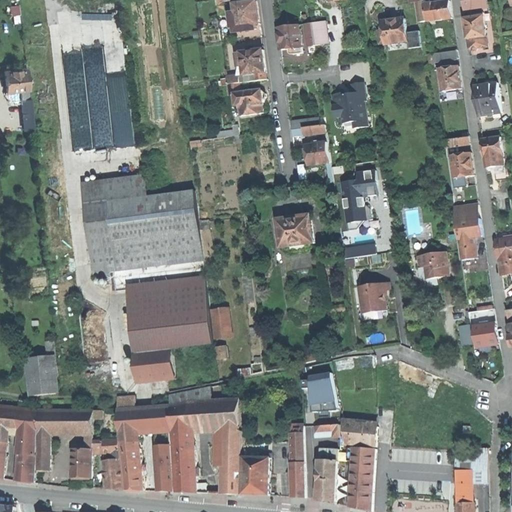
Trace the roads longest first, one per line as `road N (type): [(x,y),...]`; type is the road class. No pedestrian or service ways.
road 1 (residential): [(457,0),(507,349),(504,392)]
road 2 (tertiary): [(236,511),(30,494)]
road 3 (residential): [(267,0),(291,184)]
